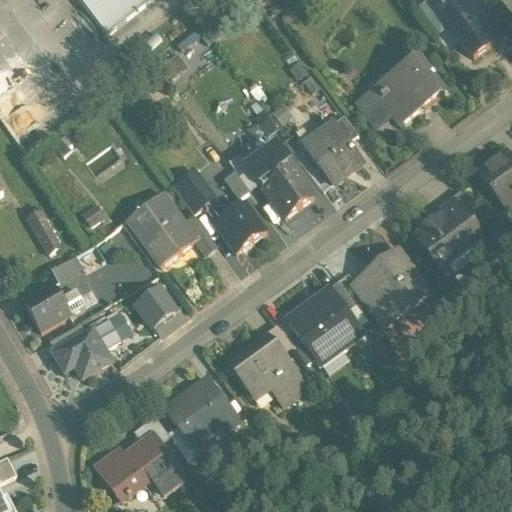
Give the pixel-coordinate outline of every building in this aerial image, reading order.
[(75,0),(106,38),(154,0),(75,0)] [(457,0),(444,10),(438,15),(439,16),(450,29),(474,60),(473,61),(474,62),(491,49),(490,48),(489,48),(485,43),(493,37),(481,20),(488,15),(487,14),(476,0),(457,0)] [(437,1),(424,10),(426,12),(425,12),(425,17),(437,34),(443,34),(450,29),(439,16),(438,15),(444,10),(437,1)] [(187,61),(212,45),(202,30),(178,47),(187,61)] [(421,60),(358,107),(377,132),(393,120),(400,129),(447,94),(421,60)] [(276,132),(265,116),(252,126),(264,141),(276,132)] [(344,123),(334,130),(339,137),(340,137),(349,149),(358,142),(344,123)] [(349,149),(340,137),(339,137),(323,149),(318,142),(305,151),(333,190),(346,180),(344,177),(361,165),(349,149)] [(511,164),(506,157),(477,178),(504,215),(511,208),(511,164)] [(277,162),(253,180),(260,189),(259,190),(262,194),(287,175),(277,162)] [(287,175),(262,194),(284,224),(313,203),(291,172),(287,175)] [(251,176),(240,185),(250,197),(259,190),(260,189),(253,180),(251,176)] [(210,198),(194,177),(172,193),(193,222),(204,214),(198,207),(210,198)] [(236,179),(225,187),(239,205),(250,197),(240,185),(236,179)] [(460,197),(438,213),(443,220),(452,233),(465,223),(470,229),(479,222),(460,197)] [(227,221),(210,198),(198,207),(204,214),(215,230),(227,221)] [(193,242),(164,202),(132,225),(153,254),(150,256),(164,275),(197,250),(198,249),(193,242)] [(215,230),(215,231),(236,260),(265,238),(244,209),(227,221),(215,230)] [(60,250),(42,220),(31,227),(50,256),(60,250)] [(452,233),(443,220),(430,229),(429,228),(413,240),(444,282),(473,260),(479,269),(492,259),(470,229),(465,223),(452,233)] [(202,235),(193,242),(198,249),(197,250),(206,263),(217,255),(202,235)] [(427,299),(396,258),(365,281),(370,287),(369,288),(395,323),(427,299)] [(74,264),(50,277),(58,290),(59,291),(69,286),(82,278),(74,264)] [(69,286),(76,299),(78,302),(91,295),(82,278),(69,286)] [(395,323),(369,288),(370,287),(365,281),(354,289),(385,331),(395,323)] [(69,286),(59,291),(58,290),(54,293),(62,307),(76,299),(69,286)] [(356,311),(338,286),(326,295),(331,301),(333,300),(346,318),(356,311)] [(54,293),(23,310),(40,339),(71,321),(70,321),(62,307),(54,293)] [(134,313),(152,336),(178,316),(160,293),(134,313)] [(76,299),(62,307),(70,321),(84,313),(78,302),(76,299)] [(331,301),(311,316),(306,310),(286,324),(305,350),(315,364),(316,365),(336,350),(341,357),(363,341),(358,334),(346,318),(333,300),(331,301)] [(356,311),(346,318),(358,334),(368,327),(356,311)] [(112,325),(122,343),(133,338),(122,319),(112,325)] [(292,352),(277,331),(258,345),(274,366),(283,359),(292,352)] [(92,336),(53,359),(62,375),(72,369),(83,387),(113,369),(92,336)] [(283,359),(274,366),(258,345),(250,351),(252,354),(228,372),(252,404),(267,393),(282,413),(303,397),(289,377),(293,374),(283,359)] [(305,350),(296,356),(306,370),(315,364),(305,350)] [(404,378),(393,386),(408,406),(419,398),(404,378)] [(206,384),(192,394),(195,399),(168,419),(178,432),(191,450),(192,449),(214,433),(221,443),(239,429),(206,384)] [(155,423),(135,438),(144,450),(149,458),(160,450),(170,442),(168,440),(155,423)] [(191,450),(178,432),(168,440),(170,442),(188,467),(199,459),(192,449),(191,450)] [(126,463),(120,455),(96,473),(120,506),(150,483),(164,501),(186,485),(160,450),(149,458),(144,450),(126,463)] [(0,490),(17,482),(8,464),(0,468),(0,490)] [(0,511),(11,511),(8,504),(5,506),(0,496),(0,511)]
